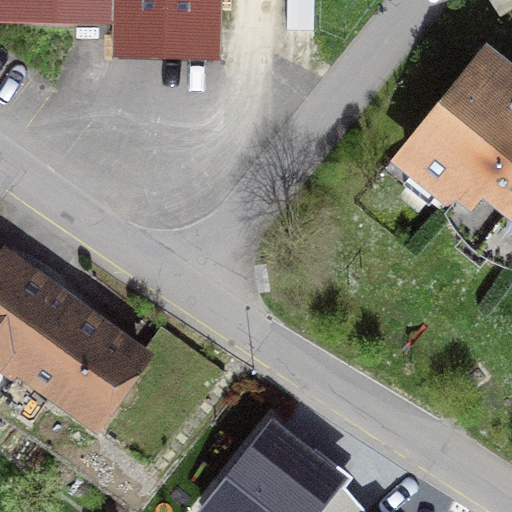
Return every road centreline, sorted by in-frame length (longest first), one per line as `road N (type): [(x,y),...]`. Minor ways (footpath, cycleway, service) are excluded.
road 1 (residential): [(186,292),(511,504)]
road 2 (residential): [(186,292),(424,0)]
road 3 (residential): [(0,163),(186,292)]
